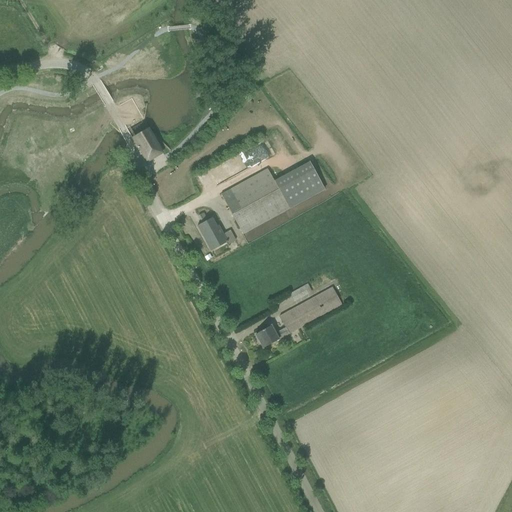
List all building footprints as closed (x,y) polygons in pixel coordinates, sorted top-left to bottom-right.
[(241,88),(249,84),(242,72),(235,77),(241,88)] [(150,131),(134,141),(146,162),(162,153),(150,131)] [(259,139),(226,157),(233,170),(266,152),(259,139)] [(324,190),(309,162),(273,181),(267,170),(220,195),(242,235),(324,190)] [(200,222),(207,219),(204,213),(197,216),(200,222)] [(210,252),(227,243),(228,245),(235,241),(230,231),(223,235),(218,226),(216,227),(212,218),(196,226),(210,252)] [(288,333),(342,305),(332,287),(279,316),(288,333)] [(282,293),(266,301),(270,307),(285,300),(282,293)] [(262,349),(278,340),(270,326),(254,335),(262,349)]
